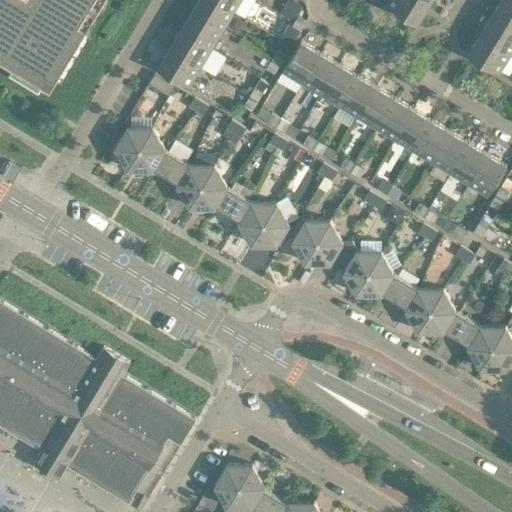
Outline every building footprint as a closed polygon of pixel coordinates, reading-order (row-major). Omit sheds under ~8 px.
[(0,0),(0,57),(13,66),(9,73),(39,91),(44,84),(51,88),(86,29),(79,25),(93,0),(0,0)] [(235,10),(218,0),(198,0),(193,10),(224,29),(235,10)] [(218,0),(235,10),(241,0),(218,0)] [(294,20),(303,5),(294,0),(287,0),(280,12),(294,20)] [(388,0),(386,3),(417,22),(429,3),(424,0),(388,0)] [(511,2),(508,0),(500,0),(492,15),(511,27),(511,2)] [(181,28),(213,47),(224,29),(193,10),(181,28)] [(308,16),(300,11),(295,21),(303,26),(308,16)] [(511,51),(511,27),(492,15),(481,34),(511,52),(511,51)] [(292,19),(281,38),(292,44),(303,26),(295,21),(292,19)] [(213,47),(181,28),(170,47),(201,66),(213,47)] [(469,53),(500,72),(511,52),(481,34),(469,53)] [(302,39),(283,70),(303,82),(322,51),(302,39)] [(158,66),(190,85),(201,66),(170,47),(158,66)] [(286,53),(278,48),(272,58),(281,63),(286,53)] [(321,93),(340,62),(322,51),(303,82),(321,93)] [(267,68),(275,73),(281,63),(272,58),(267,68)] [(340,104),(358,73),(340,62),(321,93),(340,104)] [(156,71),(149,82),(170,94),(176,84),(156,71)] [(358,115),(377,84),(358,73),(340,104),(358,115)] [(269,82),(260,76),(249,95),(258,100),(269,82)] [(377,127),(395,96),(377,84),(358,115),(377,127)] [(194,95),(188,105),(196,110),(202,99),(194,95)] [(243,105),(252,110),(258,100),(249,95),(243,105)] [(395,96),(377,127),(395,138),(414,107),(395,96)] [(204,114),(210,104),(202,99),(196,110),(204,114)] [(414,107),(395,138),(414,149),(432,118),(414,107)] [(273,110),(268,119),(277,124),(282,116),(273,110)] [(286,130),(292,122),(282,116),(277,124),(286,130)] [(232,117),(226,127),(234,131),(240,122),(232,117)] [(432,118),(414,149),(432,160),(451,129),(432,118)] [(242,136),(248,126),(240,122),(234,131),(242,136)] [(116,145),(128,167),(154,125),(129,124),(116,145)] [(166,147),(154,125),(128,167),(153,168),(154,166),(166,147)] [(451,129),(432,160),(450,171),(469,140),(451,129)] [(275,130),(269,140),(276,145),(282,135),(275,130)] [(310,133),(304,141),(314,147),(319,138),(310,133)] [(284,149),(290,139),(282,135),(276,145),(284,149)] [(323,153),(328,144),(319,138),(314,147),(323,153)] [(469,140),(450,171),(469,183),(488,151),(469,140)] [(296,143),(290,153),(300,159),(306,149),(296,143)] [(191,162),(166,147),(154,166),(179,181),(191,162)] [(489,195),(507,163),(488,151),(469,183),(489,195)] [(347,155),(341,164),(351,169),(356,161),(347,155)] [(323,160),(317,170),(325,175),(331,165),(323,160)] [(360,175),(365,166),(356,161),(351,169),(360,175)] [(216,162),(191,162),(179,181),(178,183),(190,205),(216,162)] [(228,184),(216,162),(190,205),(215,205),(216,204),(228,184)] [(332,180),(339,169),(331,165),(325,175),(332,180)] [(383,178),(378,186),(388,192),(393,183),(383,178)] [(397,198),(402,189),(393,183),(388,192),(397,198)] [(253,199),(228,184),(216,204),(241,219),(253,199)] [(511,189),(502,184),(496,193),(505,199),(511,189)] [(372,189),(366,199),(375,204),(380,195),(372,189)] [(491,203),(499,208),(505,199),(496,193),(491,203)] [(384,209),(389,200),(380,195),(375,204),(384,209)] [(278,200),(253,199),(241,219),(240,220),(252,242),(278,200)] [(290,222),(278,200),(252,242),(277,243),(290,222)] [(420,200),(415,209),(425,214),(430,206),(420,200)] [(434,220),(439,212),(430,206),(425,214),(434,220)] [(293,238),(305,261),(331,218),(306,218),(293,238)] [(343,240),(331,218),(305,261),(331,261),(331,259),(345,268),(358,249),(354,239),(343,240)] [(423,221),(417,231),(425,235),(431,225),(423,221)] [(484,236),(489,227),(480,221),(474,230),(484,236)] [(452,231),(462,237),(467,228),(458,222),(452,231)] [(433,240),(439,230),(431,225),(425,235),(433,240)] [(460,243),(454,253),(462,258),(468,248),(460,243)] [(470,262),(476,252),(468,248),(462,258),(470,262)] [(382,249),(358,249),(345,268),(345,269),(357,291),(382,249)] [(382,292),(383,290),(394,271),(382,249),(357,291),(382,292)] [(503,256),(497,267),(505,271),(511,261),(503,256)] [(383,290),(407,305),(420,286),(394,271),(383,290)] [(407,307),(419,329),(444,287),(420,286),(407,305),(407,307)] [(444,329),(445,328),(456,308),(444,287),(419,329),(444,329)] [(197,417),(143,384),(123,372),(131,360),(105,344),(97,356),(0,297),(0,422),(42,448),(34,460),(61,476),(68,464),(129,501),(169,435),(181,443),(197,417)] [(445,328),(470,343),(482,324),(456,308),(445,328)] [(469,344),(481,366),(506,324),(482,324),(470,343),(469,344)] [(506,367),(511,356),(511,334),(506,324),(481,366),(506,367)] [(216,483),(227,505),(253,462),(228,462),(216,483)] [(227,505),(252,505),(265,486),(265,484),(253,462),(227,505)] [(252,505),(263,511),(282,511),(289,501),(265,486),(252,505)] [(71,511),(69,510),(69,509),(68,509),(68,510),(48,497),(49,497),(48,496),(48,497),(47,497),(46,496),(45,497),(47,498),(38,511),(71,511)] [(282,511),(307,511),(315,500),(290,499),(289,501),(282,511)] [(307,511),(321,511),(315,500),(307,511)]
